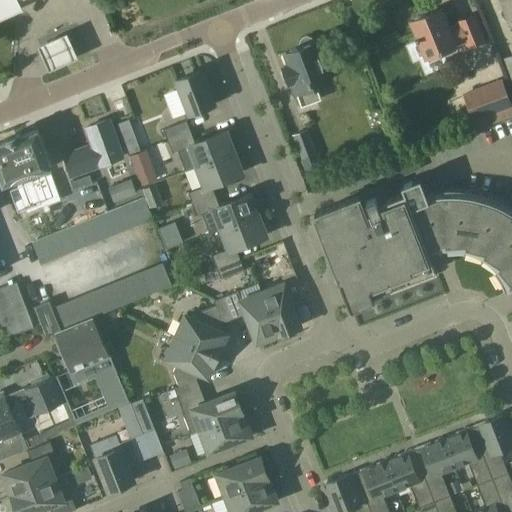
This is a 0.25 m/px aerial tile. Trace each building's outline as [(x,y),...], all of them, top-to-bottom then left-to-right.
[(0,0),(0,18),(21,9),(18,2),(21,0),(0,0)] [(511,0),(501,0),(511,28),(511,0)] [(442,9),(413,21),(419,36),(417,37),(418,41),(421,40),(428,57),(445,51),(446,55),(458,51),(456,46),(467,41),(470,48),(485,41),(475,16),(460,22),(461,24),(449,28),(442,9)] [(291,64),(284,66),(290,82),(292,82),(297,94),(298,93),(303,106),(322,99),(316,86),(332,80),(331,77),(333,74),(329,64),(326,63),(317,42),(315,43),(315,42),(315,41),(314,41),(314,40),(313,39),(313,38),(312,38),(311,37),(310,37),(310,36),(309,36),(308,36),(307,36),(306,36),(305,36),(304,37),(303,37),(303,38),(302,38),(302,39),(301,39),(301,40),(300,41),(300,42),(300,43),(300,44),(300,45),(300,46),(300,47),(301,47),(301,48),(287,53),(291,64)] [(48,77),(77,64),(66,40),(38,53),(48,77)] [(511,82),(511,52),(503,56),(511,82)] [(215,104),(203,71),(176,81),(189,114),(215,104)] [(511,107),(511,106),(501,79),(463,94),(474,123),(511,107)] [(123,157),(109,120),(87,128),(93,145),(64,156),(71,176),(123,157)] [(168,142),(191,133),(187,121),(164,130),(168,142)] [(7,140),(0,142),(0,176),(3,186),(52,168),(37,129),(20,136),(20,134),(6,139),(7,140)] [(316,154),(307,130),(293,136),(307,174),(324,167),(318,153),(316,154)] [(191,133),(168,142),(173,153),(178,151),(186,171),(198,166),(234,152),(226,131),(196,143),(191,133)] [(134,136),(123,140),(129,155),(140,151),(134,136)] [(234,152),(198,166),(206,186),(188,193),(193,204),(216,196),(212,185),(242,173),(234,152)] [(398,164),(403,176),(421,169),(416,157),(398,164)] [(153,181),(149,169),(136,174),(141,186),(153,181)] [(71,182),(74,190),(85,186),(83,178),(71,182)] [(137,194),(132,178),(109,186),(115,202),(137,194)] [(425,190),(420,178),(402,185),(405,193),(383,202),(385,206),(380,208),(376,197),(366,201),(370,211),(366,213),(360,197),(315,214),(352,309),(375,300),(373,295),(437,271),(429,249),(445,243),(446,252),(449,252),(453,252),(456,252),(461,253),(467,254),(469,248),(474,250),(478,252),(483,254),(486,256),(491,260),(496,264),(500,268),(504,272),(507,277),(509,280),(511,283),(510,284),(511,287),(511,286),(511,215),(507,212),(502,209),(497,207),(492,205),(487,203),(481,201),(476,200),(471,199),(465,198),(460,197),(454,197),(449,197),(443,197),(438,197),(432,198),(427,199),(425,190)] [(21,179),(16,181),(18,186),(10,189),(18,211),(41,203),(33,181),(23,184),(21,179)] [(211,234),(222,229),(258,215),(250,194),(220,206),(216,196),(193,204),(197,216),(203,214),(211,234)] [(134,202),(143,223),(154,219),(145,197),(134,202)] [(123,206),(132,228),(143,223),(134,202),(123,206)] [(112,211),(120,232),(132,228),(123,206),(112,211)] [(101,215),(109,237),(120,232),(112,211),(101,215)] [(101,215),(90,220),(98,241),(109,237),(101,215)] [(213,256),(217,267),(240,258),(236,248),(266,236),(258,215),(222,229),(230,249),(213,256)] [(90,220),(78,224),(87,246),(98,241),(90,220)] [(78,224),(67,229),(76,250),(87,246),(78,224)] [(56,233),(65,255),(76,250),(67,229),(56,233)] [(178,230),(162,236),(167,249),(184,243),(178,230)] [(45,238),(54,259),(65,255),(56,233),(45,238)] [(33,243),(42,264),(54,259),(45,238),(33,243)] [(245,270),(240,258),(217,267),(222,279),(245,270)] [(151,269),(161,291),(172,286),(163,264),(151,269)] [(141,273),(150,295),(161,291),(151,269),(141,273)] [(130,278),(139,300),(150,295),(141,273),(130,278)] [(129,304),(139,300),(130,278),(119,282),(129,304)] [(108,287),(117,309),(129,304),(119,282),(108,287)] [(34,327),(17,283),(0,289),(0,325),(5,338),(34,327)] [(263,292),(279,334),(301,325),(285,284),(263,292)] [(97,291),(107,313),(117,309),(108,287),(97,291)] [(87,296),(96,318),(107,313),(97,291),(87,296)] [(238,291),(226,296),(235,319),(246,314),(257,343),(279,334),(263,292),(242,300),(238,291)] [(94,319),(96,318),(87,296),(76,300),(85,322),(94,319)] [(235,319),(226,296),(213,301),(215,306),(200,312),(196,320),(185,316),(176,337),(217,356),(227,334),(219,330),(221,324),(235,319)] [(57,334),(63,331),(54,309),(50,300),(35,306),(49,338),(57,334)] [(74,327),(85,322),(76,300),(65,305),(74,327)] [(54,309),(63,331),(74,327),(65,305),(54,309)] [(98,320),(105,337),(121,330),(115,314),(98,320)] [(94,319),(85,322),(74,327),(63,331),(57,334),(72,371),(109,355),(94,319)] [(175,389),(179,401),(202,392),(197,380),(200,373),(208,377),(217,356),(176,337),(166,359),(177,363),(174,372),(179,387),(175,389)] [(0,438),(3,437),(11,457),(27,451),(48,443),(45,436),(74,424),(54,377),(43,382),(42,380),(34,383),(35,386),(7,398),(4,392),(0,394),(0,438)] [(192,434),(201,430),(243,414),(234,392),(206,403),(202,392),(179,401),(184,413),(192,434)] [(132,403),(144,434),(155,429),(143,398),(132,403)] [(153,457),(144,434),(132,403),(120,407),(141,461),(153,457)] [(243,414),(201,430),(210,452),(251,436),(243,414)] [(473,427),(493,479),(509,472),(500,450),(511,445),(511,439),(503,416),(473,427)] [(473,427),(444,439),(455,467),(469,462),(478,485),(493,479),(473,427)] [(155,429),(144,434),(153,457),(164,452),(155,429)] [(90,445),(108,491),(135,481),(116,435),(90,445)] [(455,467),(444,439),(415,450),(435,501),(450,495),(447,487),(441,473),(455,467)] [(13,495),(55,479),(46,458),(55,455),(50,442),(48,443),(27,451),(32,462),(4,473),(13,495)] [(174,469),(191,462),(186,449),(169,456),(174,469)] [(410,484),(419,507),(435,501),(415,450),(386,461),(397,490),(410,484)] [(226,495),(268,479),(260,457),(218,473),(226,495)] [(389,511),(383,495),(397,490),(386,461),(357,473),(371,511),(389,511)] [(511,511),(511,479),(509,472),(493,479),(506,511),(511,511)] [(371,511),(357,473),(327,485),(337,511),(340,511),(352,508),(353,511),(371,511)] [(190,478),(177,482),(184,507),(197,503),(190,478)] [(55,479),(13,495),(19,511),(34,511),(49,506),(51,511),(69,511),(76,509),(72,496),(63,500),(55,479)] [(249,511),(277,501),(268,479),(226,495),(232,511),(249,511)] [(506,511),(493,479),(478,485),(486,506),(472,511),(506,511)] [(469,481),(461,484),(464,490),(472,487),(469,481)] [(458,483),(447,487),(450,495),(451,498),(462,494),(458,483)] [(472,511),(470,511),(456,511),(451,498),(450,495),(435,501),(438,511),(472,511)] [(438,511),(435,501),(419,507),(421,511),(438,511)]
